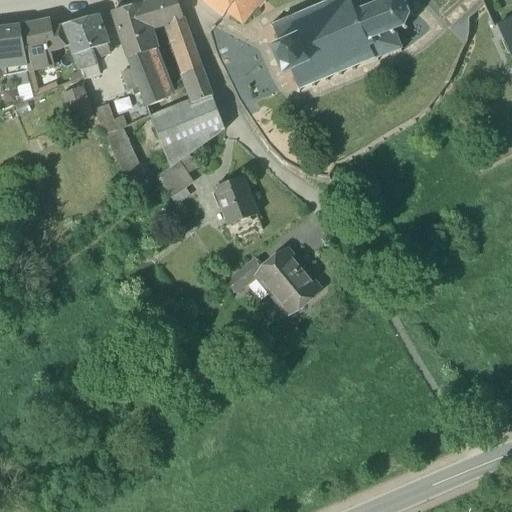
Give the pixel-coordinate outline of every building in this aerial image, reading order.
[(176,0),(160,0),(143,5),(150,29),(170,24),(184,20),(176,0)] [(201,0),(223,17),(226,14),(236,0),(201,0)] [(236,0),(226,14),(241,27),(262,0),(236,0)] [(364,0),(338,0),(325,7),(324,4),(315,11),(314,8),(311,9),(312,12),(302,17),(300,13),(297,14),(298,18),(288,22),(287,19),(284,20),(285,23),(274,28),(271,25),(269,27),(272,30),(279,47),(271,51),(283,78),(292,75),(298,90),(296,94),(300,96),(302,91),(310,87),(312,91),(315,90),(314,86),(324,82),(325,85),(329,84),(327,80),(337,76),(339,80),(342,79),(341,75),(351,71),(352,75),(355,73),(354,70),(374,61),(376,65),(379,64),(378,62),(386,58),(388,61),(390,59),(389,57),(398,53),(400,56),(402,55),(400,51),(403,51),(403,48),(400,48),(394,33),(402,30),(405,34),(409,31),(406,27),(409,19),(413,20),(413,16),(409,15),(406,7),(409,4),(406,1),(403,4),(395,1),(394,0),(390,0),(390,1),(382,5),(380,1),(376,2),(378,6),(369,10),(367,4),(366,5),(364,0)] [(143,5),(113,14),(127,60),(148,55),(157,53),(150,29),(143,5)] [(98,18),(63,28),(70,47),(74,57),(101,49),(108,47),(98,18)] [(201,68),(184,20),(170,24),(185,75),(201,68)] [(511,20),(493,29),(511,70),(511,20)] [(50,22),(20,28),(20,29),(23,51),(23,52),(28,70),(29,74),(55,69),(51,54),(58,52),(70,47),(63,28),(52,31),(50,22)] [(7,30),(9,52),(23,51),(20,29),(7,30)] [(7,30),(0,30),(0,52),(7,52),(9,52),(7,30)] [(101,49),(74,57),(84,82),(110,70),(101,49)] [(7,52),(14,74),(28,70),(23,52),(23,51),(9,52),(7,52)] [(148,55),(127,60),(136,80),(136,81),(141,93),(160,85),(159,82),(148,55)] [(160,144),(220,120),(201,68),(185,75),(164,83),(160,85),(141,93),(160,144)] [(23,106),(35,100),(33,90),(29,74),(28,70),(14,74),(19,92),(23,106)] [(59,78),(33,90),(35,100),(63,89),(59,78)] [(136,80),(127,85),(132,97),(141,93),(136,81),(136,80)] [(81,89),(65,95),(77,127),(93,122),(81,89)] [(10,111),(23,106),(19,92),(4,98),(10,111)] [(4,98),(0,99),(0,103),(3,114),(10,111),(4,98)] [(132,196),(148,186),(112,105),(96,112),(109,144),(132,196)] [(171,171),(180,164),(225,132),(220,120),(160,144),(171,171)] [(171,201),(194,184),(180,164),(171,171),(158,180),(171,201)] [(213,191),(228,230),(260,217),(246,179),(213,191)] [(168,217),(156,200),(148,206),(160,223),(168,217)] [(264,272),(257,278),(282,308),(294,298),(301,307),(319,292),(287,253),(264,272)] [(255,261),(228,284),(236,295),(257,278),(264,272),(255,261)]
